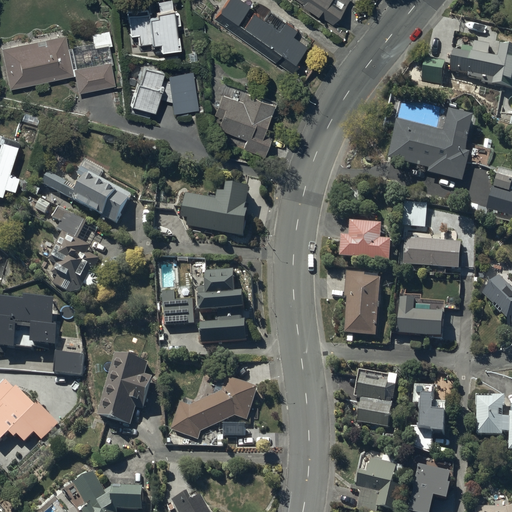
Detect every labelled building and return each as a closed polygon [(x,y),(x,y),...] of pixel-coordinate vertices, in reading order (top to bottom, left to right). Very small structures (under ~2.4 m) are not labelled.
[(251,3),(246,0),(227,0),(222,8),(296,60),(309,42),(298,34),(297,37),(294,35),(298,29),(271,9),(265,18),(254,10),(253,13),(247,9),(251,3)] [(296,0),(331,25),(348,0),(296,0)] [(180,49),(174,11),(157,14),(157,17),(149,18),(149,14),(129,17),(132,37),(138,36),(140,45),(152,43),(152,46),(161,44),(163,52),(180,49)] [(46,80),(74,75),(77,92),(108,86),(103,61),(111,60),(108,45),(110,44),(108,30),(90,33),(92,42),(66,47),(64,34),(0,46),(8,88),(35,82),(37,90),(48,87),(46,80)] [(461,52),(454,51),(450,71),(469,74),(469,77),(483,79),(482,83),(511,89),(511,45),(505,44),(505,46),(502,45),(499,60),(489,58),(491,45),(475,42),(474,48),(462,46),(461,52)] [(446,62),(427,58),(422,80),(441,84),(446,62)] [(128,104),(151,109),(155,97),(170,101),(171,112),(196,109),(191,70),(166,73),(167,80),(158,78),(160,69),(141,64),(137,80),(134,80),(128,104)] [(247,90),(225,83),(215,114),(222,116),(218,127),(247,137),(243,149),(265,156),(272,135),(265,133),(275,101),(247,91),(247,90)] [(40,116),(24,112),(21,121),(37,126),(40,116)] [(445,135),(398,123),(389,159),(430,170),(429,173),(463,182),(470,153),(467,152),(475,119),(450,112),(445,135)] [(0,195),(2,196),(4,189),(14,192),(19,177),(10,174),(18,145),(2,141),(0,147),(0,195)] [(43,184),(103,216),(101,220),(105,222),(107,219),(117,224),(132,195),(101,179),(104,172),(85,162),(78,176),(83,179),(80,185),(78,189),(49,173),(43,184)] [(511,184),(511,179),(497,175),(490,198),(511,205),(511,192),(510,191),(511,184)] [(216,199),(186,194),(181,218),(188,219),(186,227),(244,237),(249,207),(246,207),(249,189),(226,185),(224,193),(218,192),(216,199)] [(428,205),(405,203),(402,226),(426,229),(428,205)] [(62,233),(48,260),(56,264),(51,275),(57,279),(54,285),(71,294),(81,291),(84,285),(95,291),(102,279),(90,273),(92,269),(94,270),(100,259),(88,253),(91,247),(90,246),(99,228),(58,207),(52,218),(61,222),(57,230),(62,233)] [(383,226),(351,224),(351,238),(343,238),(341,259),(390,262),(391,242),(382,242),(383,226)] [(461,243),(406,238),(404,265),(459,270),(461,243)] [(235,260),(206,260),(206,287),(199,288),(199,297),(199,312),(244,311),(244,294),(235,294),(235,260)] [(380,278),(348,276),(346,300),(349,301),(346,334),(376,337),(381,281),(380,281),(380,278)] [(511,288),(500,277),(483,294),(494,304),(492,306),(501,314),(502,313),(508,319),(508,325),(511,325),(511,288)] [(175,293),(163,293),(164,327),(195,325),(193,301),(176,301),(175,293)] [(416,301),(401,299),(398,335),(442,339),(442,335),(452,336),(453,331),(444,330),(445,315),(415,312),(416,301)] [(0,354),(6,355),(6,353),(20,354),(20,352),(35,353),(36,349),(59,350),(60,327),(56,327),(57,304),(28,302),(27,306),(5,305),(4,325),(0,324),(0,354)] [(220,316),(220,323),(202,324),(202,344),(246,343),(246,321),(242,321),(242,316),(220,316)] [(149,365),(116,355),(110,376),(109,376),(103,396),(105,396),(99,417),(131,426),(136,409),(143,411),(153,378),(146,376),(149,365)] [(59,357),(57,378),(85,379),(86,358),(59,357)] [(346,401),(343,420),(389,428),(393,405),(394,405),(398,377),(390,376),(390,377),(360,371),(355,397),(358,398),(357,399),(362,400),(361,403),(346,401)] [(185,404),(181,403),(171,431),(198,440),(201,433),(236,417),(247,421),(259,391),(227,377),(224,384),(219,382),(214,396),(191,406),(193,402),(186,400),(185,404)] [(0,448),(1,449),(12,437),(17,442),(20,439),(27,445),(36,435),(43,442),(60,425),(41,407),(38,410),(20,393),(18,395),(7,384),(0,391),(0,448)] [(435,390),(416,389),(414,407),(421,407),(421,410),(421,415),(422,415),(421,430),(419,429),(419,432),(433,433),(433,435),(445,435),(447,405),(434,405),(435,390)] [(495,396),(477,396),(477,402),(477,436),(502,436),(502,433),(510,433),(509,452),(511,451),(511,406),(511,407),(511,414),(510,414),(510,418),(503,418),(503,408),(505,408),(505,398),(495,398),(495,396)] [(243,429),(228,428),(228,437),(243,437),(243,429)] [(350,488),(361,491),(355,510),(361,511),(379,511),(381,508),(395,511),(403,487),(394,485),(396,477),(401,478),(404,466),(398,464),(400,457),(385,453),(383,460),(372,457),(370,465),(367,464),(365,472),(358,470),(354,482),(352,481),(350,488)] [(415,491),(409,511),(431,511),(435,498),(447,501),(454,476),(419,467),(414,490),(415,491)] [(118,511),(119,511),(143,511),(143,489),(112,488),(105,492),(94,474),(75,486),(87,506),(82,509),(84,511),(118,511)] [(188,494),(174,503),(178,511),(210,511),(202,498),(193,503),(188,494)]
